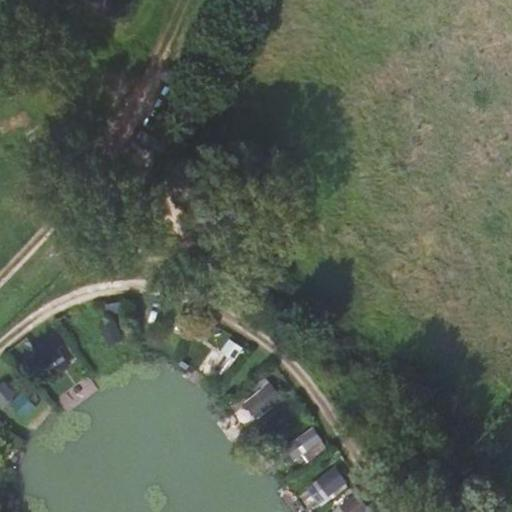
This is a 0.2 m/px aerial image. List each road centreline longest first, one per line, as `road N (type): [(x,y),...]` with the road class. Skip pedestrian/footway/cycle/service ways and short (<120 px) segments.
road 1 (track): [(394,511),(303,381),(245,322),(177,290),(126,286),(64,301),(0,349)]
road 2 (track): [(0,279),(85,185),(187,0)]
